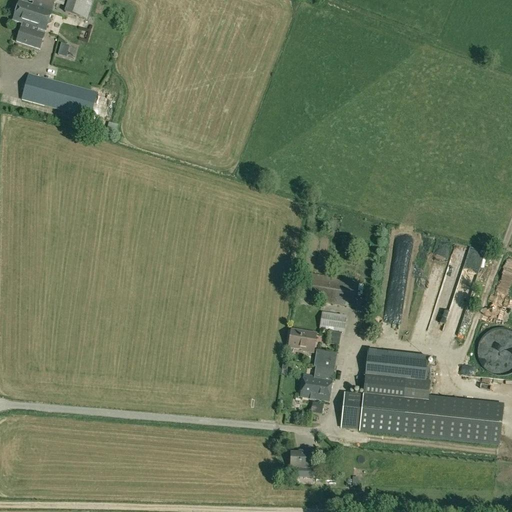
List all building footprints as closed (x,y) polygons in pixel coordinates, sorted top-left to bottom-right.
[(54,0),(29,0),(29,1),(33,2),(34,3),(33,6),(51,12),(54,0)] [(67,0),(64,13),(87,20),(92,0),(67,0)] [(32,6),(19,2),(13,21),(44,32),(51,12),(33,6),(34,3),(33,2),(32,6)] [(15,43),(39,51),(45,34),(21,26),(15,43)] [(21,101),(90,119),(97,93),(28,74),(21,101)] [(390,263),(396,264),(390,299),(410,302),(421,236),(394,232),(390,263)] [(358,282),(302,273),(297,300),(353,309),(358,282)] [(321,312),(319,329),(344,333),(346,316),(321,312)] [(491,343),(506,344),(506,343),(511,343),(511,330),(492,329),(491,343)] [(312,354),(315,335),(290,331),(288,349),(307,352),(306,353),(312,354)] [(329,332),(327,345),(338,347),(341,334),(329,332)] [(318,347),(316,373),(337,374),(338,348),(318,347)] [(344,428),(400,434),(400,436),(498,446),(503,406),(428,398),(429,383),(426,382),(428,357),(367,351),(361,408),(346,406),(344,428)] [(449,369),(440,368),(438,387),(446,388),(449,369)] [(328,402),(332,380),(303,375),(300,398),(328,402)] [(511,388),(511,378),(485,376),(485,386),(511,388)] [(299,451),(299,453),(290,453),(290,469),(313,470),(313,452),(299,451)]
